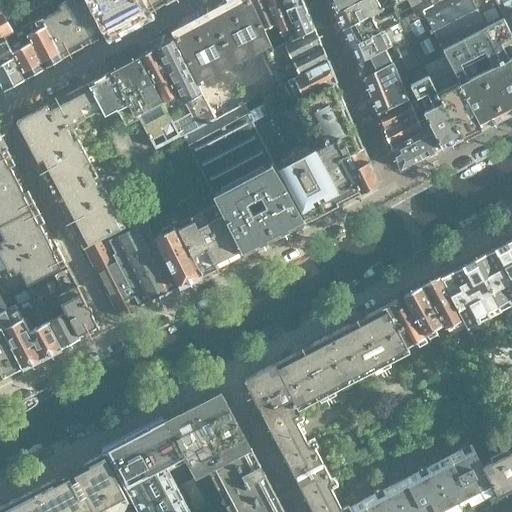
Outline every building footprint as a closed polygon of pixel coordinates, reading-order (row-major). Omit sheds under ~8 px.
[(59,9),(57,5),(54,0),(52,0),(19,18),(23,27),(43,16),(43,18),(59,9)] [(109,32),(92,0),(65,0),(57,5),(59,9),(43,18),(64,56),(109,32)] [(144,14),(136,0),(92,0),(109,32),(111,31),(144,14)] [(165,2),(164,0),(136,0),(144,14),(164,2),(165,2)] [(270,71),(262,54),(271,49),(262,29),(249,0),(242,0),(175,36),(217,116),(243,102),(248,99),(242,88),(251,83),(257,95),(262,92),(276,85),(270,71)] [(275,23),(265,0),(249,0),(262,29),(275,23)] [(298,35),(282,0),(265,0),(275,23),(283,43),(298,35)] [(314,27),(302,0),(282,0),(298,35),(314,27)] [(331,0),(336,11),(356,0),(331,0)] [(380,8),(375,0),(356,0),(336,11),(343,27),(375,10),(380,8)] [(482,126),(418,9),(430,3),(428,0),(388,0),(390,2),(399,19),(384,27),(393,43),(396,48),(408,42),(426,75),(460,137),(482,126)] [(511,111),(511,38),(491,0),(436,0),(430,3),(418,9),(482,126),(511,111)] [(511,0),(491,0),(511,38),(511,0)] [(350,45),(384,27),(399,19),(390,2),(385,5),(388,12),(379,17),(375,10),(343,27),(350,45)] [(0,37),(13,31),(1,9),(0,8),(0,37)] [(64,56),(43,18),(43,16),(23,27),(13,32),(13,31),(0,37),(0,87),(1,91),(44,67),(64,56)] [(262,54),(270,71),(321,45),(314,27),(298,35),(283,43),(271,49),(262,54)] [(357,61),(385,47),(393,43),(384,27),(350,45),(357,61)] [(217,116),(175,36),(155,47),(174,83),(190,112),(197,126),(217,116)] [(321,45),(270,71),(276,85),(294,75),(326,59),(321,45)] [(174,83),(155,47),(138,56),(164,106),(172,102),(165,89),(174,83)] [(364,77),(393,62),(385,47),(357,61),(364,77)] [(164,106),(138,56),(110,71),(136,118),(138,117),(155,148),(161,145),(180,135),(173,122),(164,106)] [(335,80),(333,75),(326,59),(294,75),(299,86),(293,89),(298,100),(335,80)] [(407,97),(393,62),(364,77),(378,112),(407,97)] [(96,109),(101,107),(105,114),(116,108),(125,125),(136,119),(136,118),(110,71),(66,94),(64,94),(61,94),(58,96),(55,97),(53,98),(50,100),(48,102),(47,104),(21,118),(19,119),(19,118),(16,120),(18,124),(22,132),(29,146),(70,124),(97,110),(96,109)] [(460,137),(426,75),(408,85),(412,94),(421,109),(423,113),(429,125),(441,147),(460,137)] [(350,116),(344,101),(343,101),(335,80),(298,100),(316,133),(350,116)] [(316,133),(298,100),(273,113),(262,92),(257,95),(251,83),(242,88),(248,99),(243,102),(248,113),(277,168),(322,144),(316,133)] [(384,129),(413,113),(421,109),(412,94),(407,97),(378,112),(384,129)] [(197,126),(190,112),(173,122),(180,135),(197,126)] [(304,221),(277,168),(248,113),(188,145),(217,202),(243,253),(304,221)] [(391,145),(429,125),(423,113),(415,117),(413,113),(384,129),(391,145)] [(359,192),(341,157),(362,146),(350,116),(316,133),(322,144),(277,168),(304,221),(342,201),(359,192)] [(97,174),(70,124),(29,146),(37,161),(37,163),(38,166),(38,167),(39,169),(40,172),(42,174),(43,176),(46,179),(48,180),(56,196),(97,174)] [(441,147),(429,125),(391,145),(400,169),(441,147)] [(363,146),(362,146),(341,157),(359,192),(360,192),(378,182),(363,146)] [(6,147),(0,150),(0,224),(36,206),(6,147)] [(124,226),(97,174),(56,196),(64,212),(64,214),(65,217),(66,219),(67,223),(68,225),(71,228),(72,230),(74,231),(83,247),(107,234),(108,235),(124,226)] [(243,253),(217,202),(175,223),(177,226),(201,275),(244,254),(243,253)] [(66,264),(43,220),(36,206),(0,224),(6,237),(0,240),(0,255),(10,275),(23,269),(30,283),(66,264)] [(179,287),(155,236),(154,236),(146,221),(110,239),(108,235),(107,234),(83,247),(118,317),(139,306),(179,287)] [(201,275),(177,226),(155,236),(179,287),(202,276),(201,275)] [(511,303),(511,238),(440,276),(462,319),(467,327),(511,303)] [(87,305),(67,267),(58,272),(63,280),(53,285),(67,312),(80,337),(99,327),(91,312),(91,311),(92,311),(92,310),(91,309),(91,308),(90,307),(90,306),(88,305),(87,305)] [(462,319),(440,276),(422,286),(443,324),(445,328),(447,327),(450,332),(463,325),(460,320),(462,319)] [(443,324),(422,286),(404,295),(425,337),(427,335),(426,333),(443,324)] [(20,302),(30,297),(26,290),(16,296),(19,303),(20,302)] [(425,337),(404,295),(385,305),(407,346),(425,337)] [(407,346),(385,305),(330,333),(354,380),(357,378),(359,382),(384,369),(382,365),(409,351),(407,346)] [(62,347),(49,321),(29,331),(22,317),(19,319),(13,306),(6,309),(0,312),(0,322),(3,327),(23,367),(62,347)] [(80,337),(67,312),(49,321),(62,347),(80,337)] [(0,377),(23,367),(3,327),(0,328),(0,377)] [(354,380),(330,333),(275,362),(299,408),(326,394),(328,399),(353,386),(351,381),(354,380)] [(331,479),(314,446),(313,447),(309,445),(294,416),(301,412),(299,408),(275,362),(244,378),(313,511),(352,511),(349,506),(348,504),(341,507),(329,484),(330,479),(331,479)] [(185,511),(162,466),(183,455),(194,476),(195,476),(249,447),(220,391),(178,413),(178,412),(153,425),(151,426),(109,448),(142,511),(185,511)] [(454,511),(495,491),(471,444),(382,489),(393,511),(404,507),(406,511),(454,511)] [(284,511),(250,447),(249,447),(195,476),(214,511),(284,511)] [(134,511),(126,495),(103,452),(75,466),(74,467),(73,468),(73,470),(73,471),(73,472),(74,473),(77,478),(72,481),(68,475),(68,474),(67,473),(66,473),(64,473),(62,473),(5,503),(9,511),(134,511)] [(511,488),(511,453),(488,466),(502,494),(511,488)] [(406,511),(404,507),(393,511),(382,489),(349,506),(352,511),(406,511)] [(0,511),(9,511),(5,503),(0,506),(0,511)]
